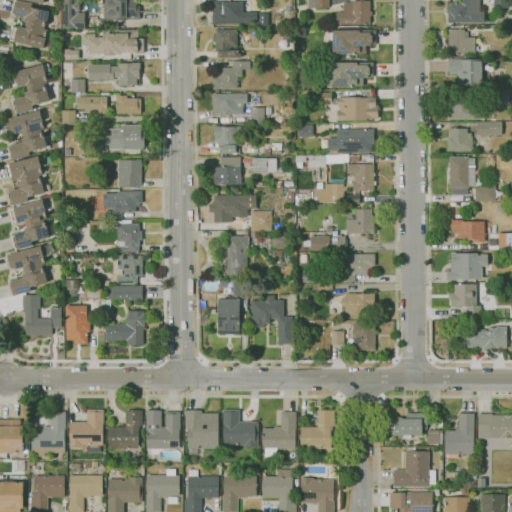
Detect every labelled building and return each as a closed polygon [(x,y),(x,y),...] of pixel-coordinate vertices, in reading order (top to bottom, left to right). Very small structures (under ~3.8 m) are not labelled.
[(51,51),(13,42),(13,41),(9,40),(13,24),(25,27),(27,22),(24,21),(25,17),(13,15),(13,14),(11,13),(14,0),(16,0),(32,4),(50,9),(47,23),(45,22),(42,34),(54,37),(51,51)] [(74,29),(74,28),(61,28),(60,0),(77,0),(77,2),(79,2),(79,11),(78,11),(78,13),(84,13),(84,29),(74,29)] [(127,20),(103,20),(103,10),(103,0),(136,0),(136,6),(139,6),(139,19),(127,19),(127,20)] [(212,24),(212,4),(217,4),(217,0),(237,0),(237,5),(228,5),(228,10),(236,10),(236,24),(212,24)] [(328,0),(328,8),(307,8),(307,0),(328,0)] [(354,24),(336,24),(335,12),(343,12),(343,2),(352,2),(352,1),(360,1),(360,0),(364,0),(364,1),(369,1),(369,11),(371,11),(371,16),(369,16),(369,23),(354,24)] [(483,23),(447,23),(447,13),(446,13),(446,9),(448,9),(448,3),(461,3),(461,0),(468,0),(469,9),(471,9),(471,12),(483,12),(483,23)] [(240,58),(217,58),(217,52),(214,52),(214,42),(212,42),(212,38),(214,38),(214,29),(236,29),(237,47),(229,47),(229,50),(238,50),(238,51),(243,51),(243,56),(240,56),(240,58)] [(472,57),(467,57),(467,53),(450,53),(450,48),(448,48),(448,30),(464,29),(464,32),(467,32),(467,37),(475,37),(475,44),(484,44),(484,52),(475,53),(472,53),(472,57)] [(355,55),(352,55),(352,54),(332,55),(332,31),(358,31),(358,30),(375,30),(375,45),(365,46),(365,54),(355,54),(355,55)] [(140,54),(140,32),(81,32),(81,45),(88,45),(88,54),(140,54)] [(282,50),(281,42),(293,42),(294,50),(282,50)] [(472,89),(463,89),(463,88),(457,88),(457,74),(447,74),(447,59),(481,59),(481,86),(472,85),(472,89)] [(237,89),(212,89),(212,77),(215,77),(214,74),(218,74),(218,68),(231,67),(231,61),(249,60),(249,69),(241,69),(241,77),(237,77),(237,89)] [(363,86),(330,86),(330,63),(372,62),(372,78),(363,78),(363,86)] [(17,113),(15,113),(11,100),(13,100),(13,99),(24,96),(24,93),(28,91),(27,89),(25,90),(24,85),(17,87),(17,85),(14,86),(11,73),(13,73),(13,72),(44,63),(47,74),(45,74),(48,84),(45,84),(47,89),(46,89),(49,101),(31,106),(32,109),(17,113)] [(61,80),(61,63),(71,63),(72,79),(61,80)] [(131,88),(127,88),(127,85),(118,85),(118,77),(113,77),(113,80),(88,81),(88,64),(110,64),(110,66),(118,66),(118,63),(139,63),(139,79),(136,79),(136,85),(131,85),(131,88)] [(285,86),(285,73),(294,73),(294,86),(285,86)] [(336,122),(325,122),(325,112),(325,104),(317,104),(317,93),(331,93),(331,99),(336,99),(336,98),(345,98),(345,97),(360,96),(360,89),(373,89),(374,97),(375,97),(375,105),(378,105),(378,119),(372,119),(372,120),(336,121),(336,122)] [(508,104),(502,104),(502,102),(488,102),(488,89),(508,89),(508,104)] [(213,106),(212,106),(212,94),(246,93),(246,103),(243,103),(243,107),(241,107),(241,109),(242,109),(242,112),(242,114),(213,114),(213,106)] [(127,115),(127,114),(116,114),(115,95),(126,95),(126,98),(140,98),(140,114),(131,114),(131,115),(127,115)] [(96,114),(95,111),(84,111),(84,109),(76,109),(76,97),(107,96),(107,114),(96,114)] [(432,120),(432,101),(475,101),(475,119),(432,120)] [(251,125),(251,123),(245,124),(245,120),(251,120),(251,108),(263,107),(264,124),(251,125)] [(11,159),(7,146),(22,142),(21,138),(25,137),(25,136),(22,137),(20,132),(14,134),(14,132),(9,133),(6,119),(10,118),(39,110),(44,129),(42,130),(47,147),(29,152),(30,155),(14,159),(11,159)] [(62,124),(61,110),(75,110),(75,124),(62,124)] [(481,119),(481,111),(494,110),(494,118),(481,119)] [(495,137),(493,137),(493,135),(476,135),(476,122),(501,122),(501,135),(495,135),(495,137)] [(100,149),(99,129),(120,129),(120,125),(143,125),(144,149),(122,150),(122,149),(100,149)] [(222,153),(222,146),(217,146),(217,140),(213,141),(213,126),(218,126),(242,126),(242,142),(239,142),(239,153),(222,153)] [(471,151),(447,152),(447,138),(450,138),(449,129),(467,128),(467,133),(471,133),(471,137),(472,137),(472,150),(471,150),(471,151)] [(336,153),(336,151),(327,151),(327,138),(336,138),(336,129),(372,129),(373,138),(375,138),(375,144),(371,144),(371,153),(336,153)] [(315,171),(315,167),(308,167),(308,156),(324,155),(347,154),(348,164),(325,164),(325,167),(318,167),(318,171),(315,171)] [(10,205),(6,192),(9,191),(8,191),(20,188),(19,184),(23,184),(22,182),(19,183),(18,178),(12,179),(12,177),(8,178),(4,165),(8,164),(37,156),(40,167),(39,167),(41,175),(40,175),(44,193),(27,198),(28,201),(12,205),(10,205)] [(467,195),(451,195),(451,188),(449,188),(449,157),(468,157),(468,158),(474,158),(474,186),(468,186),(468,188),(467,188),(467,195)] [(271,173),(269,173),(269,172),(266,172),(266,173),(252,173),(252,158),(266,158),(266,159),(276,158),(276,172),(271,172),(271,173)] [(141,187),(118,187),(118,159),(141,159),(141,176),(141,187)] [(373,180),(375,182),(375,184),(373,186),(373,190),(365,191),(365,194),(360,194),(360,191),(358,191),(359,204),(342,204),(342,202),(332,202),(307,203),(307,204),(295,204),(295,194),(306,193),(306,192),(312,192),(312,191),(315,189),(324,189),(324,188),(322,188),(322,186),(324,186),(324,184),(328,184),(328,178),(343,178),(343,188),(350,183),(352,183),(352,181),(354,181),(354,174),(348,174),(348,164),(356,164),(373,164),(373,171),(374,173),(374,176),(373,177),(373,180)] [(241,185),(237,185),(218,185),(214,185),(214,176),(213,176),(213,167),(236,167),(236,166),(240,166),(240,176),(241,176),(241,185)] [(474,201),(474,199),(473,199),(473,195),(474,195),(474,187),(495,187),(495,201),(474,201)] [(122,219),(104,219),(104,211),(112,211),(112,208),(103,208),(103,210),(96,211),(96,202),(102,202),(102,194),(117,194),(117,191),(141,191),(141,203),(139,203),(139,206),(135,206),(135,212),(122,212),(122,219)] [(229,221),(210,221),(210,204),(214,204),(214,196),(254,196),(254,207),(247,207),(247,215),(245,215),(245,216),(229,216),(229,221)] [(15,249),(11,236),(13,235),(24,232),(23,229),(27,228),(27,225),(24,226),(23,221),(17,223),(16,221),(12,222),(9,209),(13,208),(13,207),(43,199),(46,211),(44,211),(46,219),(43,220),(45,226),(53,224),(56,235),(32,242),(33,245),(17,250),(17,249),(15,249)] [(373,234),(370,234),(346,234),(346,220),(346,207),(355,207),(355,209),(361,209),(361,207),(365,207),(365,209),(369,209),(369,203),(372,203),(372,209),(371,209),(371,223),(373,223),(373,234)] [(270,230),(250,231),(250,220),(248,220),(248,216),(250,216),(250,211),(270,211),(270,230)] [(138,252),(118,252),(118,247),(117,247),(117,241),(116,241),(116,223),(117,223),(117,220),(130,220),(130,223),(139,223),(139,230),(141,230),(141,240),(139,240),(139,246),(138,246),(138,252)] [(472,242),(472,239),(458,239),(458,233),(452,233),(452,230),(451,230),(450,228),(450,223),(450,220),(463,220),(463,221),(484,221),(484,233),(485,233),(485,236),(484,236),(484,242),(472,242)] [(511,232),(497,233),(498,249),(511,248),(511,232)] [(271,248),(271,234),(289,233),(289,248),(271,248)] [(344,239),(346,241),(346,246),(344,249),(344,250),(331,250),(331,236),(338,236),(338,235),(341,235),(341,236),(344,236),(344,239)] [(247,275),(227,275),(217,275),(217,246),(227,246),(227,236),(248,236),(248,247),(247,247),(247,275)] [(310,251),(310,246),(303,246),(303,241),(310,241),(310,236),(328,236),(329,250),(310,251)] [(48,255),(45,245),(50,243),(53,254),(48,255)] [(13,296),(9,281),(23,278),(22,274),(25,273),(25,271),(22,272),(21,267),(15,269),(15,267),(10,269),(6,254),(42,245),(45,256),(44,256),(46,265),(44,265),(45,270),(44,271),(47,283),(31,287),(32,290),(17,294),(17,295),(13,296)] [(276,263),(276,261),(276,252),(272,252),(272,250),(281,250),(282,261),(279,261),(279,263),(276,263)] [(458,280),(446,280),(445,271),(449,271),(449,260),(450,260),(450,252),(458,252),(458,253),(480,253),(480,254),(487,254),(487,266),(481,266),(481,279),(458,279),(458,280)] [(333,282),(333,274),(342,274),(342,254),(374,254),(374,272),(368,272),(368,275),(354,275),(355,282),(333,282)] [(136,283),(116,284),(116,275),(121,275),(121,270),(116,270),(116,255),(142,255),(142,266),(142,275),(136,275),(136,283)] [(317,282),(303,282),(302,271),(317,271),(317,282)] [(318,296),(318,284),(332,283),(332,296),(318,296)] [(466,322),(466,306),(448,307),(448,293),(453,293),(453,284),(475,284),(475,306),(480,306),(480,313),(491,312),(491,321),(466,322)] [(102,319),(102,299),(107,299),(107,286),(113,286),(142,285),(142,300),(110,300),(110,318),(102,319)] [(84,299),(84,286),(101,286),(101,299),(84,299)] [(71,296),(70,288),(77,287),(78,296),(71,296)] [(370,315),(345,315),(344,304),(341,304),(341,298),(344,297),(344,294),(355,294),(370,294),(370,293),(374,293),(374,307),(369,307),(370,315)] [(25,335),(25,320),(24,320),(24,309),(22,309),(22,295),(39,294),(39,309),(37,309),(37,318),(50,318),(50,307),(61,307),(61,328),(52,328),(52,335),(25,335)] [(269,324),(263,324),(263,325),(260,328),(256,328),(253,325),(253,324),(250,324),(250,300),(264,300),(264,295),(273,295),(273,300),(283,300),(283,301),(287,301),(287,307),(283,307),(283,317),(283,319),(277,319),(269,319),(269,324)] [(240,334),(218,334),(218,299),(240,299),(240,334)] [(87,344),(74,344),(73,340),(65,340),(65,305),(87,305),(87,321),(90,321),(90,332),(87,332),(87,344)] [(126,345),(126,341),(105,341),(104,324),(125,324),(124,317),(128,317),(128,311),(143,311),(144,313),(145,313),(145,326),(143,326),(143,345),(126,345)] [(294,344),(277,344),(277,319),(283,319),(283,317),(292,316),(292,323),(294,323),(294,344)] [(374,349),(352,349),(352,323),(374,323),(374,349)] [(483,349),(483,348),(465,348),(465,329),(484,329),(484,330),(488,330),(488,327),(495,327),(495,326),(506,326),(506,339),(508,339),(508,344),(506,344),(506,348),(496,348),(496,349),(483,349)] [(330,345),(330,331),(343,331),(343,344),(330,345)] [(101,452),(88,452),(88,445),(83,445),(83,447),(69,447),(70,422),(87,422),(87,409),(104,410),(103,445),(101,445),(101,452)] [(138,449),(108,449),(108,427),(125,427),(125,410),(142,410),(142,426),(139,426),(139,431),(138,431),(138,449)] [(150,449),(146,449),(146,430),(145,430),(145,410),(161,410),(161,426),(165,426),(165,412),(180,412),(180,449),(168,449),(168,450),(164,450),(164,449),(163,449),(163,450),(160,451),(160,452),(159,453),(158,453),(157,454),(154,454),(152,454),(151,453),(151,452),(150,449)] [(198,454),(190,454),(190,448),(188,448),(188,431),(186,431),(186,426),(184,426),(184,410),(201,410),(201,413),(218,413),(218,448),(198,448),(198,454)] [(225,451),(225,446),(223,446),(223,425),(222,425),(222,410),(239,410),(239,422),(257,422),(258,448),(243,448),(243,445),(235,445),(235,451),(225,451)] [(338,450),(300,449),(301,427),(317,427),(317,410),(334,411),(334,432),(338,432),(338,450)] [(45,456),(31,456),(31,429),(43,429),(43,426),(50,426),(50,411),(65,411),(65,428),(65,453),(48,453),(48,450),(45,450),(45,456)] [(276,458),(265,458),(265,449),(262,449),(262,429),(274,429),(274,426),(281,426),(281,412),(295,412),(295,448),(276,448),(276,458)] [(422,435),(395,435),(386,435),(386,417),(405,417),(405,413),(426,413),(426,429),(422,429),(422,435)] [(473,454),(444,454),(444,431),(454,431),(454,428),(458,428),(458,413),(473,413),(473,454)] [(511,438),(477,438),(477,413),(491,414),(491,415),(511,415),(511,438)] [(23,453),(0,452),(0,419),(21,419),(21,426),(23,426),(23,453)] [(427,443),(427,431),(441,431),(441,443),(427,443)] [(428,487),(393,487),(393,470),(405,470),(405,467),(401,467),(401,452),(406,452),(406,447),(414,447),(414,451),(428,452),(428,470),(434,470),(434,484),(428,484),(428,487)] [(72,472),(71,463),(81,463),(81,472),(72,472)] [(161,511),(146,511),(146,495),(146,475),(166,475),(166,469),(175,469),(175,475),(179,475),(179,496),(168,496),(168,498),(161,498),(161,511)] [(296,479),(296,511),(278,511),(278,498),(262,498),(262,476),(277,476),(277,469),(291,469),(291,476),(293,476),(293,479),(296,479)] [(184,511),(184,498),(187,498),(188,476),(189,476),(189,470),(197,470),(197,476),(218,476),(218,497),(201,497),(201,511),(184,511)] [(30,511),(30,498),(34,498),(34,475),(64,475),(64,497),(48,497),(48,511),(30,511)] [(83,511),(69,511),(69,475),(102,475),(102,477),(106,477),(106,487),(103,487),(103,496),(91,496),(91,497),(83,497),(83,511)] [(238,511),(223,511),(223,476),(256,476),(256,496),(245,496),(245,498),(238,498),(238,511)] [(124,511),(108,511),(108,479),(128,479),(128,477),(142,477),(142,503),(124,502),(124,511)] [(317,511),(317,503),(300,503),(300,477),(314,477),(314,479),(333,479),(333,511),(317,511)] [(19,511),(0,511),(0,481),(23,482),(23,509),(19,509),(19,511)] [(388,511),(389,493),(404,493),(404,492),(432,492),(432,511),(388,511)] [(479,511),(479,495),(504,494),(504,511),(479,511)] [(444,511),(444,497),(469,497),(469,511),(444,511)]
